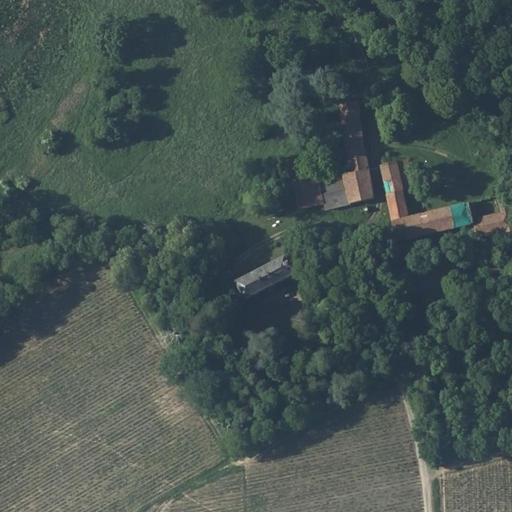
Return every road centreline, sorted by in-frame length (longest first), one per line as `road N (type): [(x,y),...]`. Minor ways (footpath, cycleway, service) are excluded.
road 1 (track): [(400,381),(162,511)]
road 2 (track): [(430,511),(413,425),(362,266)]
road 3 (unclassified): [(511,115),(364,0)]
